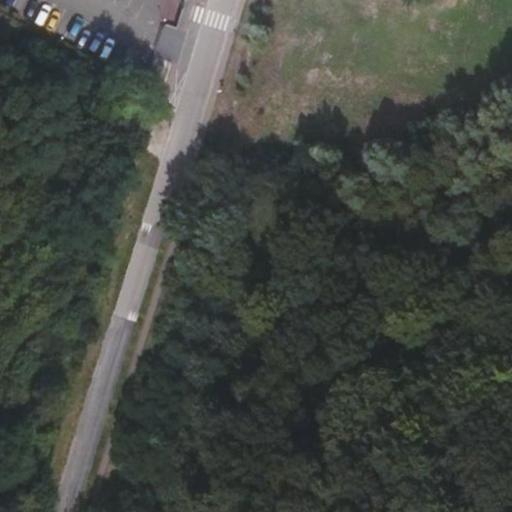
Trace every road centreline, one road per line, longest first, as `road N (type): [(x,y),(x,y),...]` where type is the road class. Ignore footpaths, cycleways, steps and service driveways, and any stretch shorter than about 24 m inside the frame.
road 1 (unclassified): [(67,511),(225,0)]
road 2 (track): [(172,172),(511,336)]
